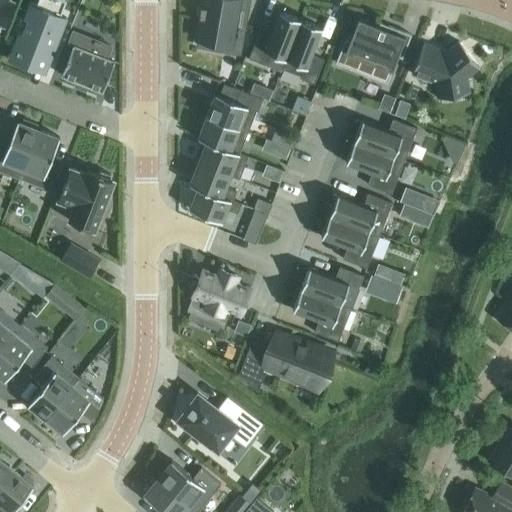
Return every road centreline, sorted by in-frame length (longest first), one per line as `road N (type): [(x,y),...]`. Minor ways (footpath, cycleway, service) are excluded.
road 1 (residential): [(149,220),(152,316),(140,389),(128,426),(83,491)]
road 2 (residential): [(277,266),(334,112)]
road 3 (residential): [(429,511),(478,400),(511,374)]
road 4 (residential): [(148,137),(0,78)]
road 5 (residential): [(149,0),(148,137)]
road 6 (residential): [(149,220),(277,266)]
